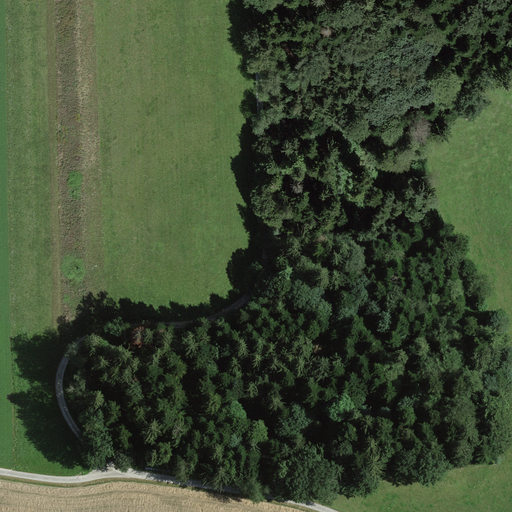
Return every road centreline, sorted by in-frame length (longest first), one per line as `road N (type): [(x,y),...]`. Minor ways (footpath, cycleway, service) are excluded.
road 1 (track): [(259,286),(238,307),(201,322),(98,334),(75,346),(59,369),(61,402),(105,474)]
road 2 (track): [(253,0),(265,258),(259,286)]
road 3 (track): [(105,474),(325,511)]
